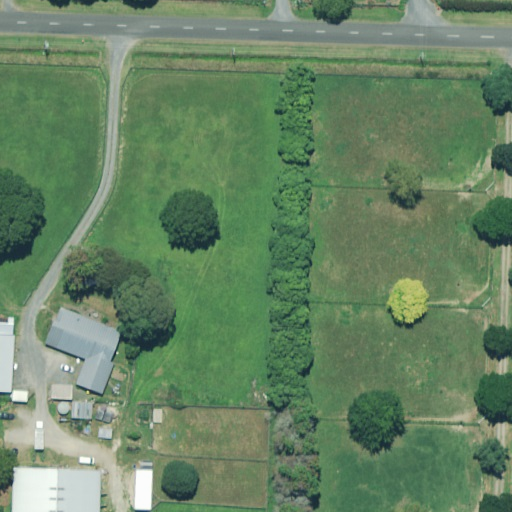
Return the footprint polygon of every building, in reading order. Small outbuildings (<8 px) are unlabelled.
[(60,304),(45,342),(89,359),(79,384),(107,395),(131,333),(60,304)] [(17,336),(0,335),(0,391),(14,392),(17,336)] [(63,414),(63,415),(62,422),(67,422),(74,423),(74,419),(82,419),(82,433),(96,434),(97,420),(115,420),(116,406),(97,405),(98,402),(75,401),(75,406),(74,406),(74,405),(74,404),(73,403),(72,402),(71,401),(70,401),(69,400),(67,400),(66,400),(65,400),(63,401),(62,402),(61,403),(60,404),(60,405),(59,406),(59,408),(59,409),(60,410),(60,411),(61,413),(62,414),(63,414)] [(49,430),(38,430),(37,450),(48,451),(49,430)] [(101,511),(103,471),(16,469),(14,511),(101,511)]
